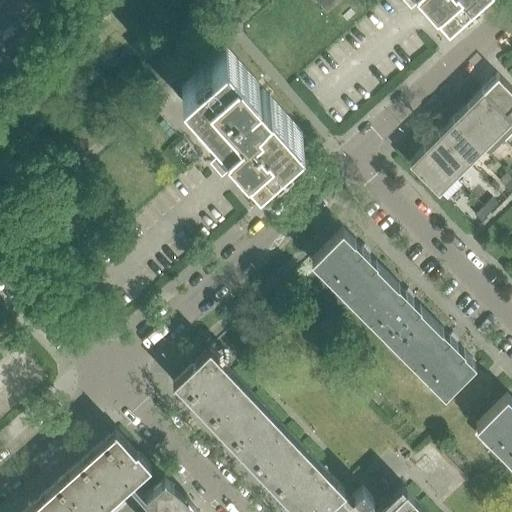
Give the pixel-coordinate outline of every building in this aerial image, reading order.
[(301,131),(269,94),(226,46),(182,84),(214,120),(196,136),(208,149),(226,134),(257,169),(301,131)] [(511,116),(511,87),(497,72),(482,87),(511,117),(511,116)] [(511,117),(482,87),(467,102),(504,139),(511,130),(511,117)] [(504,139),(467,102),(453,116),(483,146),(490,153),(504,139)] [(483,146),(453,116),(438,131),(468,160),(483,146)] [(468,160),(438,131),(424,145),(453,175),(468,160)] [(453,175),(424,145),(409,160),(438,190),(453,175)] [(489,211),(498,202),(492,197),(484,205),(489,211)] [(481,219),(489,211),(484,205),(475,214),(481,219)] [(387,271),(342,226),(311,257),(355,301),(387,271)] [(431,315),(413,297),(387,271),(355,301),(400,346),(431,315)] [(475,360),(457,342),(431,315),(400,346),(444,391),(475,360)] [(344,487),(209,345),(172,379),(173,380),(175,379),(301,511),(314,511),(318,508),(321,511),(354,511),(357,509),(364,503),(365,504),(373,496),(362,484),(354,492),(354,493),(348,498),(341,490),(344,487)] [(511,397),(506,392),(476,422),(511,459),(511,397)] [(93,511),(150,462),(140,450),(140,451),(137,447),(135,448),(115,425),(114,426),(115,428),(19,511),(93,511)] [(200,511),(199,510),(194,501),(188,494),(181,487),(173,480),(164,473),(164,474),(145,490),(157,504),(153,507),(152,511),(200,511)] [(379,490),(387,483),(381,477),(374,484),(379,490)] [(430,511),(405,486),(395,496),(395,497),(392,500),(393,501),(389,504),(382,497),(366,511),(430,511)]
